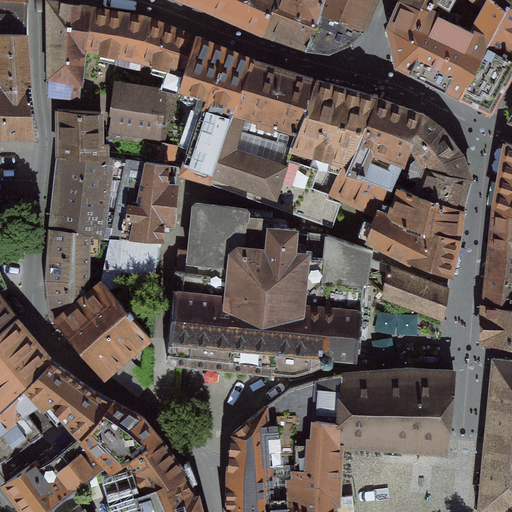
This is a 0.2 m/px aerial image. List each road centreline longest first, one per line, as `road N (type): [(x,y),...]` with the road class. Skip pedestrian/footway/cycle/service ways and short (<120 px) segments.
road 1 (residential): [(153,413),(96,386),(32,309),(43,132),(35,0)]
road 2 (residential): [(458,450),(491,127)]
road 3 (residential): [(135,1),(270,54),(357,71)]
road 4 (residential): [(153,413),(187,187)]
road 5 (residential): [(357,71),(491,127)]
